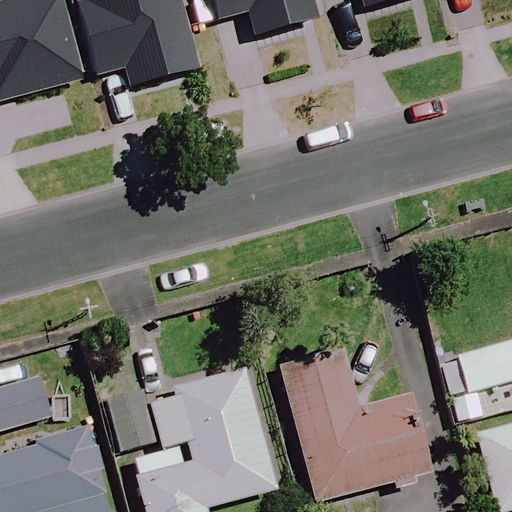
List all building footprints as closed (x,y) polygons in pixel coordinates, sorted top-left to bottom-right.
[(68,53),(53,0),(0,0),(0,74),(28,67),(31,79),(72,68),(68,53)] [(241,0),(53,0),(68,53),(204,16),(208,32),(248,22),(243,5),(241,0)] [(511,386),(511,343),(452,359),(462,399),(511,386)] [(404,394),(356,406),(342,345),(273,362),(309,511),(311,511),(426,485),(404,394)] [(211,511),(273,497),(243,377),(147,401),(161,458),(128,466),(139,511),(211,511)] [(511,511),(511,428),(476,437),(495,511),(511,511)] [(103,511),(83,441),(0,464),(0,511),(103,511)]
